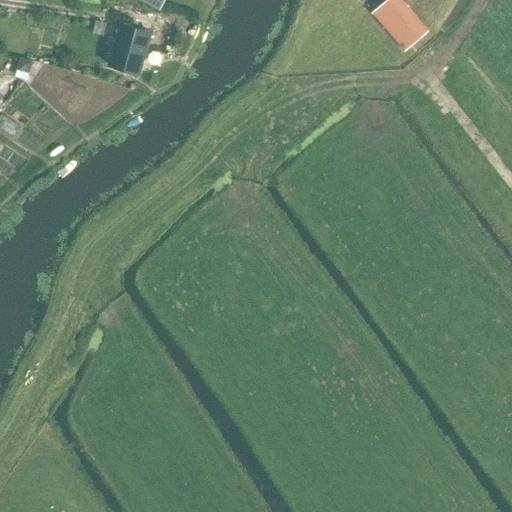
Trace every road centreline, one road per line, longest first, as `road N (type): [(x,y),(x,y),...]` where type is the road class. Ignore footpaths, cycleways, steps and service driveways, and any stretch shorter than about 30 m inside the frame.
road 1 (track): [(428,77),(316,87),(251,121),(108,248),(42,391),(0,458)]
road 2 (track): [(413,53),(511,184)]
